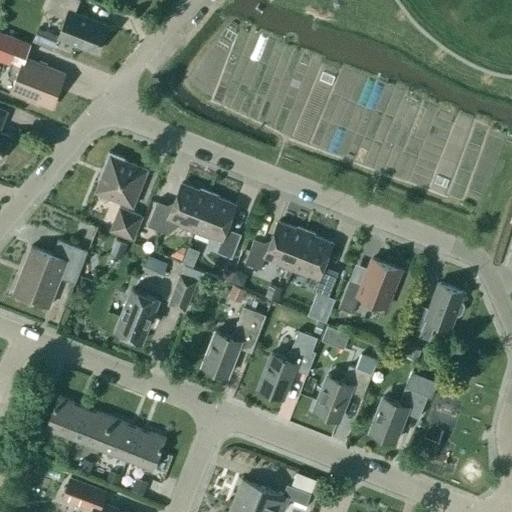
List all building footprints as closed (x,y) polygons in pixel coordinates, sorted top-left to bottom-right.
[(49,0),(45,10),(65,18),(58,37),(96,52),(107,24),(75,12),(79,0),(49,0)] [(0,53),(12,58),(18,61),(20,56),(26,42),(0,31),(0,53)] [(51,107),(64,73),(24,57),(11,91),(51,107)] [(0,155),(8,135),(0,131),(0,123),(1,124),(7,111),(0,108),(0,155)] [(95,191),(133,206),(147,169),(123,159),(124,157),(109,151),(104,163),(106,164),(95,191)] [(208,193),(182,182),(172,206),(157,200),(147,224),(163,231),(168,218),(194,229),(208,193)] [(232,257),(241,233),(226,227),(235,203),(208,193),(194,229),(221,239),(216,251),(232,257)] [(134,239),(138,226),(143,214),(118,205),(109,229),(134,239)] [(269,244),(254,238),(244,263),(260,269),(265,257),(291,267),(305,231),(278,221),(269,244)] [(138,226),(134,239),(145,243),(150,231),(138,226)] [(318,277),(313,290),(328,296),(338,272),(323,266),(332,242),(305,231),(291,267),(318,277)] [(31,245),(13,292),(49,306),(60,277),(75,282),(87,250),(58,239),(52,253),(31,245)] [(115,239),(112,246),(125,251),(128,244),(115,239)] [(182,246),(170,255),(182,259),(187,247),(182,246)] [(147,255),(142,268),(162,276),(167,263),(147,255)] [(352,312),(358,296),(386,307),(401,269),(373,257),(363,283),(350,278),(338,307),(352,312)] [(220,277),(230,281),(234,272),(234,271),(224,267),(220,277)] [(230,281),(246,287),(249,278),(234,272),(230,281)] [(181,274),(169,304),(185,310),(196,280),(181,274)] [(464,306),(462,301),(460,300),(464,291),(439,282),(429,308),(417,303),(407,331),(429,339),(435,322),(450,327),(455,315),(457,315),(461,313),(464,306)] [(270,283),(265,295),(277,300),(282,288),(270,283)] [(233,284),(228,296),(241,302),(246,289),(233,284)] [(158,299),(132,289),(115,331),(141,342),(158,299)] [(227,375),(238,346),(251,351),(266,314),(244,306),(232,336),(216,330),(202,366),(227,375)] [(326,319),(322,335),(346,341),(350,325),(326,319)] [(318,321),(314,330),(320,333),(324,324),(318,321)] [(258,387),(283,397),(294,368),(307,373),(316,351),(312,350),(317,337),(299,329),(287,358),(272,352),(258,387)] [(416,359),(421,348),(411,343),(406,355),(416,359)] [(356,350),(350,364),(344,380),(328,374),(314,410),(338,419),(350,390),(363,395),(372,373),(371,373),(377,358),(356,350)] [(427,396),(431,398),(438,381),(412,371),(399,402),(384,396),(370,431),(394,441),(406,412),(419,417),(427,396)] [(80,403),(58,395),(45,427),(73,438),(85,407),(79,405),(80,403)] [(112,416),(101,411),(101,413),(85,407),(73,438),(99,448),(112,416)] [(138,428),(129,424),(130,423),(112,416),(99,448),(126,459),(138,428)] [(153,470),(166,437),(151,431),(150,433),(138,428),(126,459),(153,470)] [(26,434),(21,446),(37,452),(42,440),(26,434)] [(17,456),(11,472),(18,475),(25,459),(22,458),(17,456)] [(94,464),(84,459),(79,469),(89,474),(94,464)] [(110,470),(106,481),(116,485),(121,474),(110,470)] [(93,508),(91,511),(127,511),(101,502),(105,490),(70,477),(63,497),(93,508)] [(136,477),(132,490),(143,494),(148,481),(136,477)] [(283,494),(242,478),(231,505),(247,511),(271,511),(273,507),(283,511),(288,498),(306,505),(311,493),(287,484),(283,494)]
